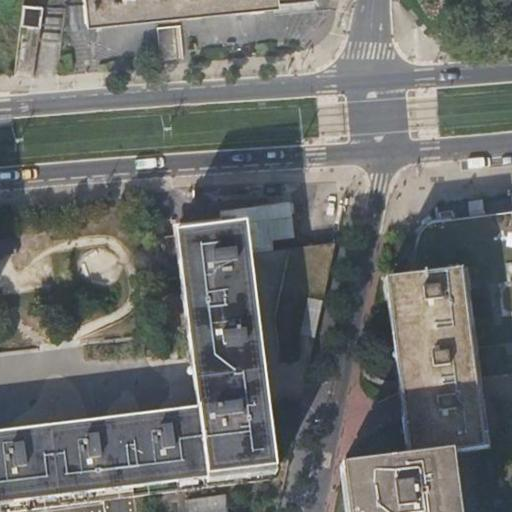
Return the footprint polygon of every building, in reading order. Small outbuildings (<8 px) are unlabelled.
[(40,0),(40,8),(21,6),(20,17),(19,27),(38,29),(40,12),(55,10),(81,7),(84,20),(295,0),(40,0)] [(159,28),(159,59),(176,59),(176,28),(159,28)] [(173,238),(175,259),(269,247),(265,215),(171,227),(173,238)] [(511,511),(511,216),(437,226),(432,227),(430,228),(427,230),(426,231),(424,233),(420,248),(418,248),(412,276),(390,280),(411,460),(349,468),(354,511),(511,511)] [(313,363),(327,290),(339,238),(269,247),(175,259),(185,328),(0,352),(0,511),(278,479),(263,370),(313,363)] [(187,511),(227,511),(226,495),(187,497),(187,511)]
